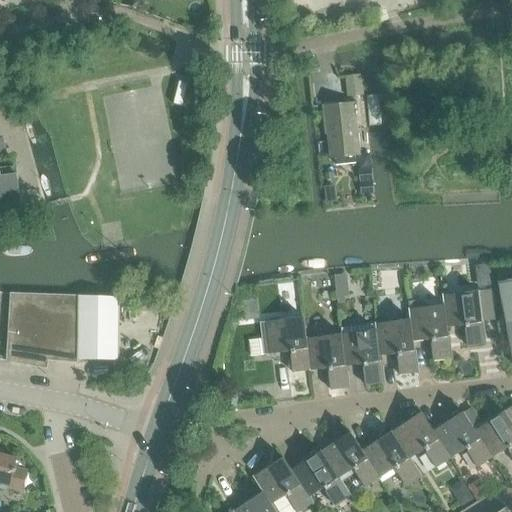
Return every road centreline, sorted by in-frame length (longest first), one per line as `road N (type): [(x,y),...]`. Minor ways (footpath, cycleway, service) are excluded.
road 1 (tertiary): [(154,436),(179,377),(231,192),(246,120),(245,0)]
road 2 (residential): [(511,387),(238,436)]
road 3 (residential): [(265,54),(511,7)]
road 4 (tertiary): [(138,426),(0,392)]
